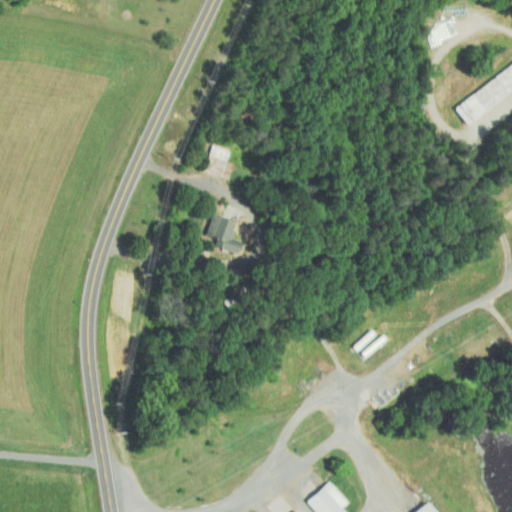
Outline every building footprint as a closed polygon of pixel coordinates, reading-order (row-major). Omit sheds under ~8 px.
[(511,87),(511,62),(447,106),(458,123),(511,87)] [(226,163),(218,160),(221,151),(204,145),(195,171),(219,180),(226,163)] [(227,253),(229,240),(223,239),(227,220),(202,215),(197,240),(207,242),(206,249),(227,253)] [(312,511),(339,511),(335,507),(342,501),(322,479),(300,499),(312,511)] [(402,511),(426,511),(416,500),(402,511)]
